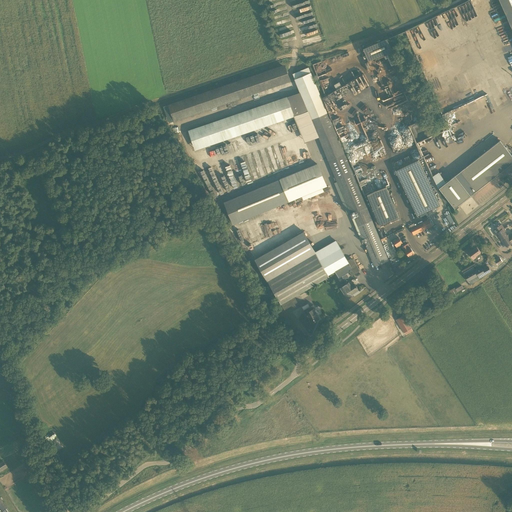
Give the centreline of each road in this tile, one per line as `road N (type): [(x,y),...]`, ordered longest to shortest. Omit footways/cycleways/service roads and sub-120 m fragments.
road 1 (unclassified): [(85,511),(144,465),(165,463),(237,408),(257,404),(293,376),(298,361),(477,222)]
road 2 (primary): [(122,511),(258,461),(408,443)]
road 3 (track): [(278,61),(0,160)]
road 4 (track): [(0,328),(32,448),(68,511)]
road 5 (unclassified): [(278,61),(345,49),(463,0)]
